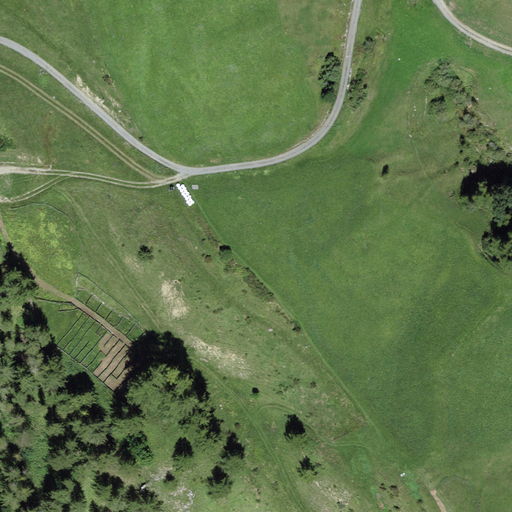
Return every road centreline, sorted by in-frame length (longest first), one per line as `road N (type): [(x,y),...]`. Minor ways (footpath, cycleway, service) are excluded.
road 1 (track): [(357,0),(330,123),(281,158),(210,171),(150,152),(25,49),(0,39)]
road 2 (track): [(68,173),(295,511)]
road 3 (track): [(51,183),(68,173),(150,185),(194,170)]
